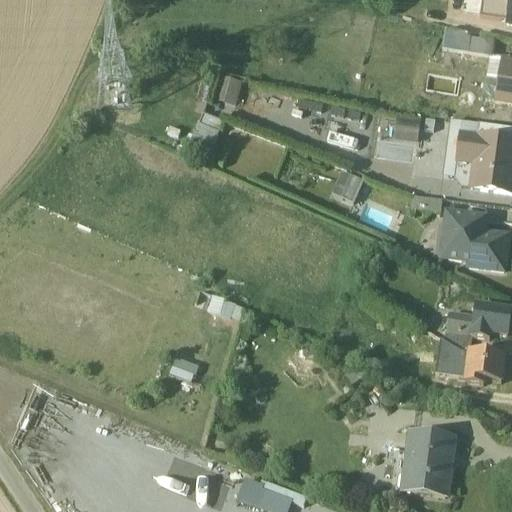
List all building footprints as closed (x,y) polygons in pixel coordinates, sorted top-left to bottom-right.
[(482,0),(478,32),(505,36),(504,41),(511,41),(511,1),(511,0),(482,0)] [(467,49),(444,45),(441,65),(488,73),(482,114),(511,119),(511,74),(489,71),(490,56),(466,52),(467,49)] [(232,117),(237,94),(219,89),(213,113),(232,117)] [(396,131),(393,156),(417,159),(420,134),(396,131)] [(511,145),(449,137),(442,192),(454,194),(460,203),(511,210),(511,204),(511,145)] [(331,207),(351,217),(362,194),(341,185),(331,207)] [(441,217),(411,213),(410,225),(439,228),(441,217)] [(465,282),(502,287),(507,252),(485,249),(487,232),(443,227),(437,276),(465,280),(465,282)] [(192,323),(233,332),(237,314),(196,305),(192,323)] [(445,341),(443,355),(461,365),(468,366),(471,353),(488,355),(489,350),(506,352),(510,328),(476,323),(474,332),(448,328),(447,333),(444,333),(443,340),(445,341)] [(501,398),(504,374),(505,371),(468,366),(461,365),(439,354),(434,389),(462,393),(462,398),(483,401),(485,397),(501,398)] [(174,371),(168,387),(191,395),(197,378),(174,371)] [(398,505),(398,507),(434,511),(447,511),(455,452),(407,447),(401,490),(398,492),(396,503),(398,505)]
